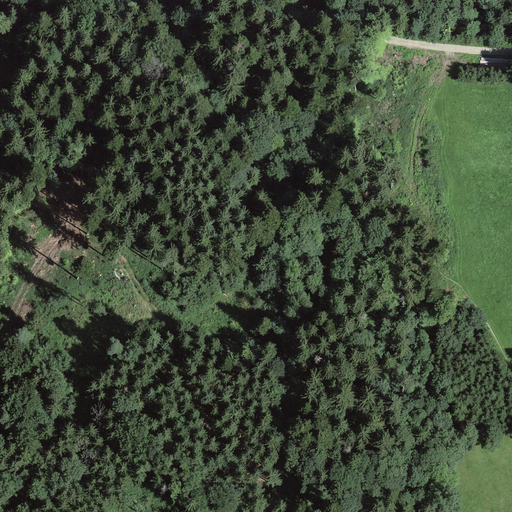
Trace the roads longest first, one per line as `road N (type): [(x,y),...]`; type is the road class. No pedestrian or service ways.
road 1 (track): [(158,0),(176,46),(246,134),(274,225),(286,412),(270,511)]
road 2 (track): [(511,48),(403,41),(230,0)]
